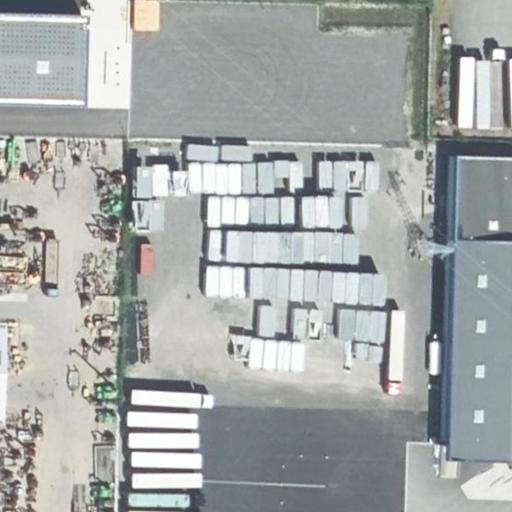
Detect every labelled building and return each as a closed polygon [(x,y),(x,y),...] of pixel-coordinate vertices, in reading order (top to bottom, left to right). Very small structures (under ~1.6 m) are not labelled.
[(61,28),(61,0),(1,0),(0,76),(61,78),(76,79),(78,28),(61,28)] [(78,0),(61,0),(61,28),(78,28),(78,0)] [(511,159),(445,158),(443,241),(511,243),(511,159)] [(511,243),(443,241),(438,441),(511,443),(511,243)] [(438,449),(511,451),(511,443),(438,441),(438,449)]
